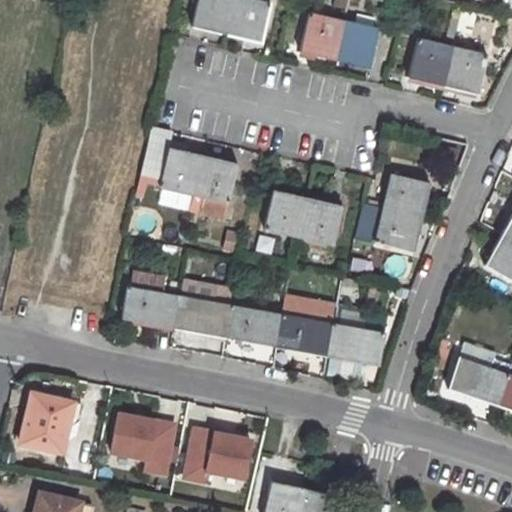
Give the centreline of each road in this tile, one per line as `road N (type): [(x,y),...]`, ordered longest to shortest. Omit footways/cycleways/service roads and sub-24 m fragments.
road 1 (residential): [(3,340),(391,422)]
road 2 (residential): [(174,81),(331,115),(388,104),(497,127)]
road 3 (residential): [(391,422),(457,213),(497,127)]
road 4 (residential): [(391,422),(511,473)]
